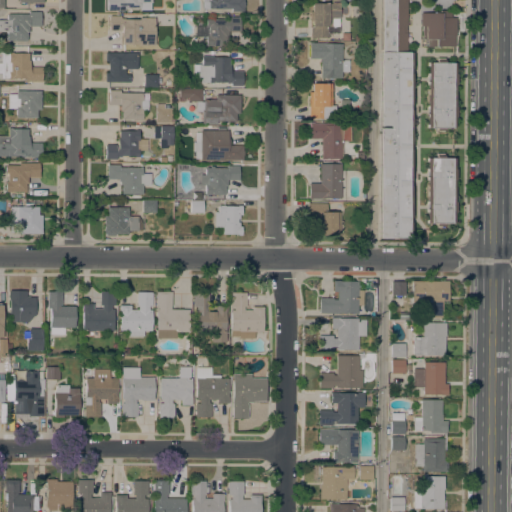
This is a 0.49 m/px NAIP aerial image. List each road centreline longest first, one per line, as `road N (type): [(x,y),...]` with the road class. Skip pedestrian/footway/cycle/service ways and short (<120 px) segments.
road 1 (residential): [(284,511),(285,289),(273,238),(275,0)]
road 2 (primary): [(488,511),(493,0)]
road 3 (tertiary): [(511,261),(0,256)]
road 4 (residential): [(286,449),(0,447)]
road 5 (residential): [(71,257),(73,0)]
